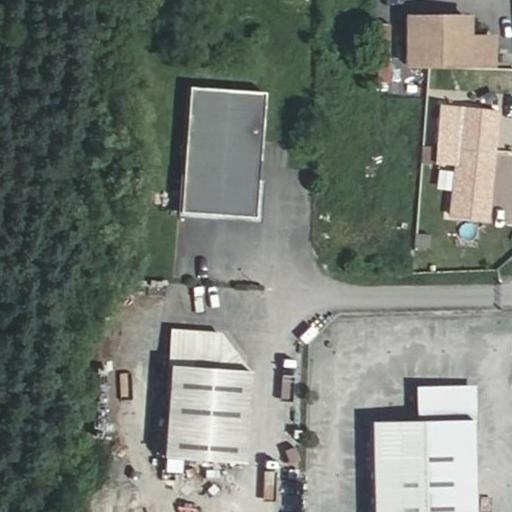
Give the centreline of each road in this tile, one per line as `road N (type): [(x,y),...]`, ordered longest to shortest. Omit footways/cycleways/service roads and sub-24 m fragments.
road 1 (unclassified): [(511,297),(219,314)]
road 2 (unknown): [(285,310),(263,365),(253,460)]
